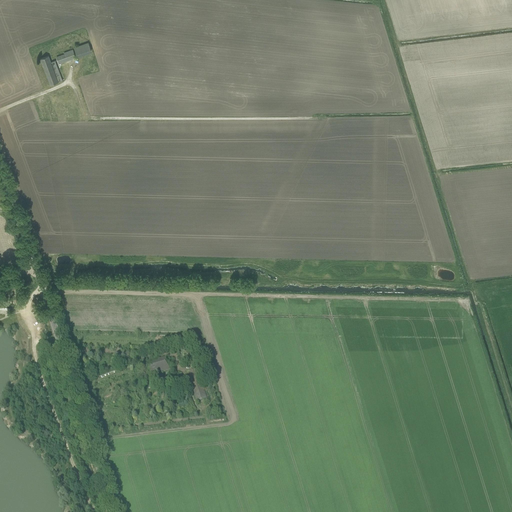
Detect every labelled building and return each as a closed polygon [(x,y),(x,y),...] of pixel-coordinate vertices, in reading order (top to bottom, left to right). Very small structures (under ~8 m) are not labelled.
[(74,47),(78,57),(92,52),(88,42),(74,47)] [(57,58),(59,64),(76,58),(73,49),(64,52),(64,54),(57,57),(57,58)] [(41,59),(51,85),(62,81),(55,61),(51,62),(49,56),(41,59)] [(179,357),(182,366),(201,360),(198,352),(179,357)] [(145,363),(149,375),(155,373),(156,374),(170,370),(167,358),(160,360),(159,358),(150,360),(151,361),(145,363)] [(187,372),(196,402),(206,399),(197,369),(187,372)] [(168,376),(172,389),(181,386),(177,374),(168,376)] [(156,381),(158,387),(167,385),(166,378),(156,381)]
